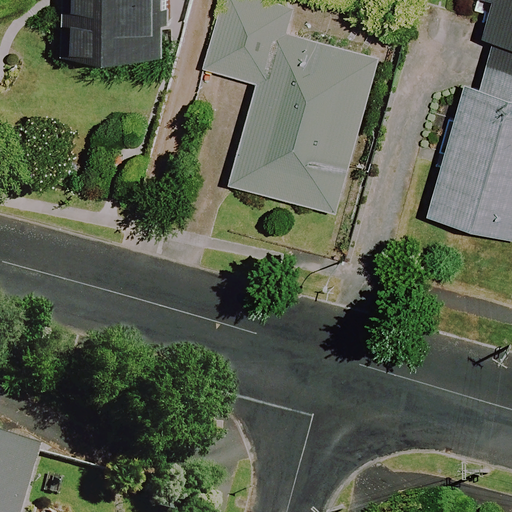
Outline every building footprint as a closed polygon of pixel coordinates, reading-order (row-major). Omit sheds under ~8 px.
[(157,56),(159,0),(68,0),(66,52),(157,56)] [(511,0),(484,0),(497,4),(487,38),(511,45),(511,0)] [(383,58),(226,14),(210,70),(263,85),(235,185),(339,214),(383,58)] [(511,61),(501,58),(491,93),(471,87),(432,215),(511,239),(511,61)] [(13,511),(31,451),(0,442),(0,511),(13,511)]
